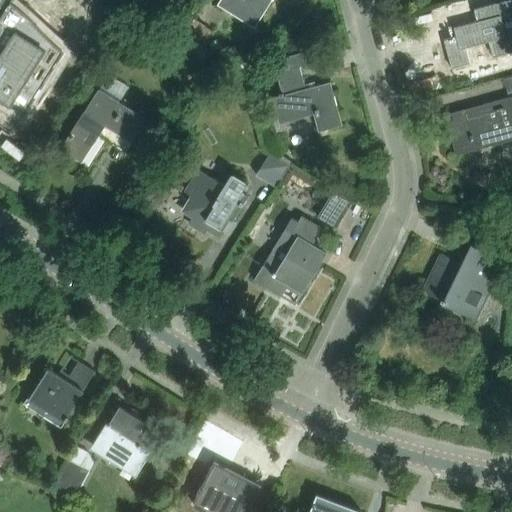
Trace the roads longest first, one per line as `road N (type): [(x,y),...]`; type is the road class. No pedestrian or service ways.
road 1 (residential): [(303,418),(402,213),(402,164),(360,0)]
road 2 (tertiary): [(0,230),(303,418)]
road 3 (tertiary): [(303,418),(393,453),(511,477)]
